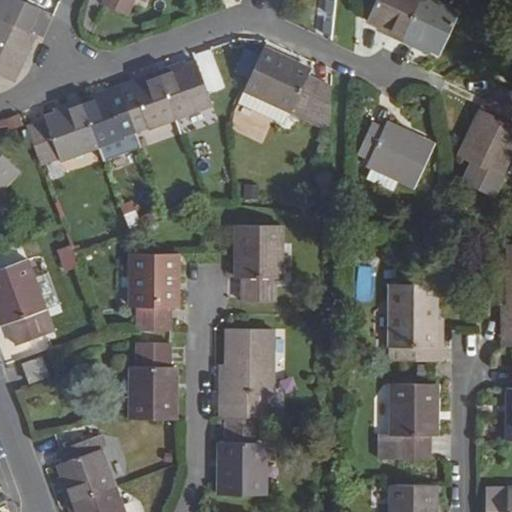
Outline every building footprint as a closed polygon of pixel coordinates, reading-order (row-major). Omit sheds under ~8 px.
[(28,31),(39,9),(20,0),(0,0),(0,74),(10,80),(34,34),(28,31)] [(107,0),(105,4),(129,16),(136,0),(143,0),(146,1),(146,0),(107,0)] [(392,39),(404,45),(425,0),(381,0),(371,22),(395,33),(392,39)] [(462,17),(428,0),(425,0),(404,45),(416,50),(420,45),(443,56),(462,17)] [(327,31),(332,9),(315,5),(309,27),(327,31)] [(324,86),(312,80),(314,77),(315,74),(267,51),(248,90),(296,113),(299,108),(311,114),(308,120),(332,130),(334,87),(324,86)] [(159,73),(161,77),(176,120),(214,107),(198,64),(175,72),(174,68),(159,73)] [(314,76),(312,80),(324,86),(334,87),(314,76)] [(120,87),(132,118),(139,135),(176,120),(161,77),(134,87),(133,83),(120,87)] [(492,117),(486,114),(464,160),(502,178),(511,157),(511,90),(500,85),(492,101),(498,104),(492,117)] [(85,104),(101,148),(126,139),(120,123),(132,118),(120,87),(108,92),(109,96),(85,104)] [(296,113),(248,90),(241,103),(286,125),(292,123),(296,113)] [(62,162),(101,148),(85,104),(84,101),(69,107),(70,110),(47,119),(48,123),(31,129),(43,165),(61,158),(62,162)] [(492,101),(486,114),(492,117),(498,104),(492,101)] [(296,113),(308,120),(311,114),(299,108),(296,113)] [(370,165),(397,177),(419,188),(437,148),(389,125),(387,131),(374,125),(361,156),(372,161),(370,165)] [(0,190),(21,169),(0,149),(0,190)] [(391,189),(397,177),(370,165),(365,177),(391,189)] [(284,278),(285,224),(241,223),(240,277),(245,277),(245,300),(277,301),(278,278),(284,278)] [(75,251),(72,245),(59,249),(67,270),(80,265),(75,251)] [(178,307),(179,253),(135,254),(134,306),(141,306),(141,308),(140,310),(140,330),(172,330),(172,307),(178,307)] [(48,307),(37,278),(31,259),(0,270),(0,309),(5,323),(11,321),(19,344),(51,333),(42,309),(48,307)] [(51,273),(37,278),(48,307),(63,303),(51,273)] [(438,346),(438,283),(393,283),(393,359),(444,359),(444,346),(438,346)] [(57,331),(48,307),(42,309),(51,333),(57,331)] [(228,417),(261,418),(272,419),(274,329),(230,329),(229,392),(223,391),(222,417),(228,417)] [(133,417),(178,418),(178,367),(172,366),(172,343),(139,343),(139,366),(134,366),(133,417)] [(52,376),(44,355),(26,362),(34,382),(52,376)] [(440,435),(440,382),(397,380),(397,435),(388,435),(388,458),(434,458),(434,435),(440,435)] [(261,443),(261,418),(228,417),(227,441),(223,441),(222,495),(267,495),(267,443),(261,443)] [(97,450),(103,447),(107,446),(103,433),(92,436),(97,450)] [(70,502),(117,485),(103,447),(97,450),(92,436),(61,448),(65,461),(60,462),(69,486),(65,487),(70,502)] [(440,511),(441,483),(397,483),(396,511),(440,511)] [(126,511),(117,485),(70,502),(74,511),(126,511)] [(511,511),(511,487),(488,487),(487,511),(511,511)]
